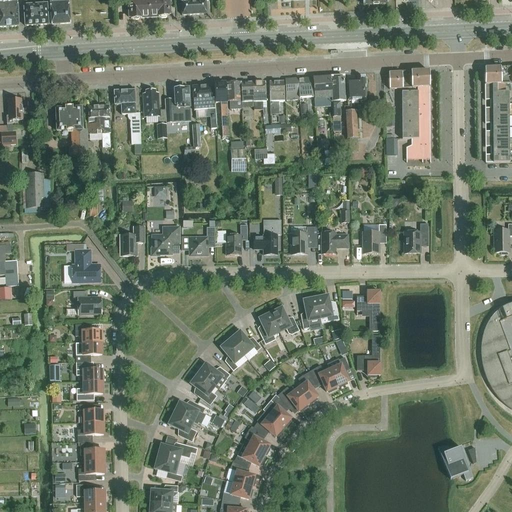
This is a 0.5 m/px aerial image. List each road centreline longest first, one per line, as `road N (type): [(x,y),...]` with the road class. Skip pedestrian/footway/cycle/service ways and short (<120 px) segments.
road 1 (residential): [(121,511),(117,349),(127,304),(142,288),(153,281),(462,273)]
road 2 (residential): [(67,80),(458,59)]
road 3 (secondary): [(66,52),(342,37)]
road 4 (residential): [(262,511),(286,452),(332,410),(386,392),(465,381)]
road 5 (residential): [(462,273),(458,59)]
